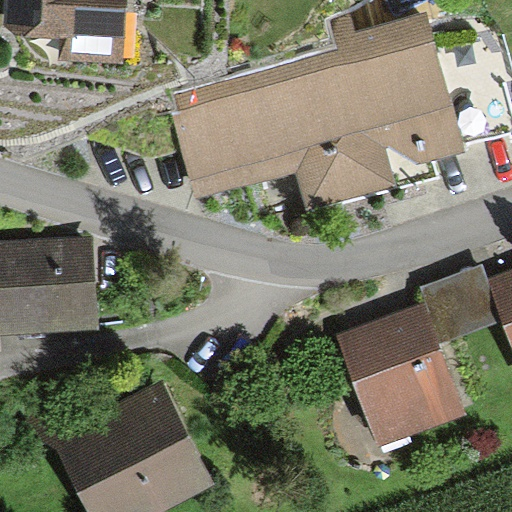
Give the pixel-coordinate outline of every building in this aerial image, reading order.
[(5,0),(5,26),(56,26),(56,51),(111,52),(110,0),(5,0)] [(426,148),(511,121),(492,59),(436,77),(415,9),(160,89),(192,190),(289,160),(305,212),(433,172),(426,148)] [(77,235),(0,240),(0,320),(83,314),(77,235)] [(511,268),(485,280),(511,342),(511,268)] [(453,400),(414,306),(336,339),(376,432),(453,400)] [(109,511),(195,471),(156,391),(63,435),(99,511),(109,511)]
